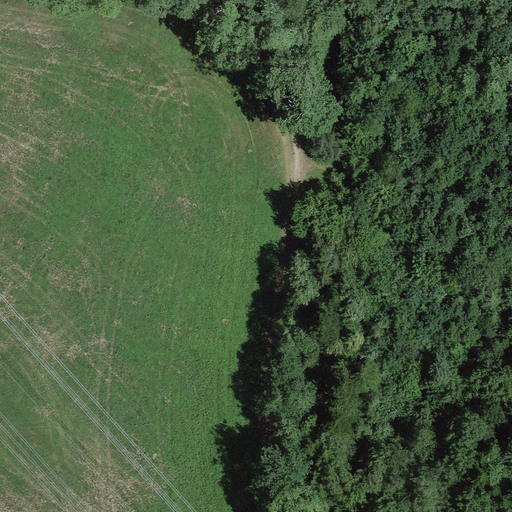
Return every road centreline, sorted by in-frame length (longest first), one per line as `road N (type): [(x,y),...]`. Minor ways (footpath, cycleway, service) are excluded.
road 1 (track): [(244,0),(304,91),(283,126),(256,397),(285,511)]
road 2 (track): [(283,126),(357,171),(435,234),(511,234)]
road 3 (track): [(357,171),(350,0)]
